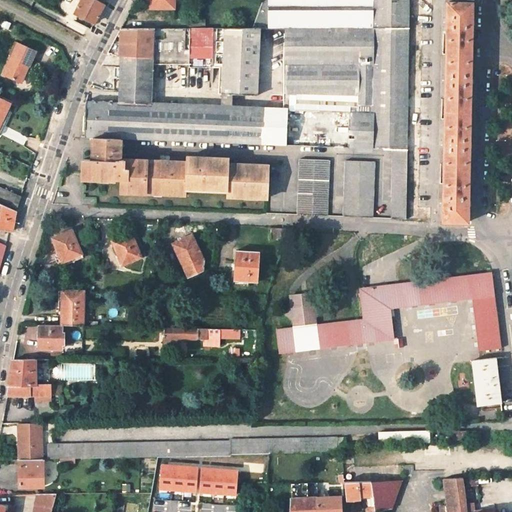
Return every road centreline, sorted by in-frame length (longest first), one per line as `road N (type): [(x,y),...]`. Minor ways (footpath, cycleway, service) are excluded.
road 1 (residential): [(37,209),(440,229),(466,235),(509,263)]
road 2 (unknown): [(60,140),(288,150)]
road 3 (tertiary): [(37,209),(66,122),(123,0)]
road 4 (unknown): [(79,91),(252,101),(265,93),(270,66)]
road 5 (unknown): [(437,0),(434,200)]
road 6 (tertiary): [(0,331),(37,209)]
